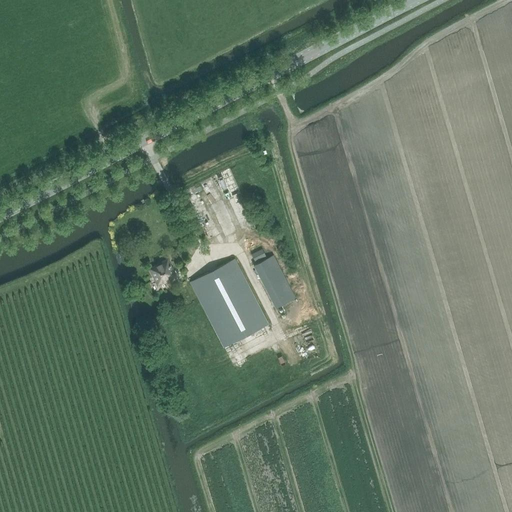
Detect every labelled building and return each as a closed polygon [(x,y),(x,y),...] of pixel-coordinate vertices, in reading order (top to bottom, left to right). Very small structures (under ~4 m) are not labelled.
[(224,228),(230,226),(227,219),(222,221),(224,228)] [(262,249),(251,254),(255,261),(266,256),(262,249)] [(272,254),(254,264),(277,307),(295,297),(272,254)] [(224,347),(268,324),(234,259),(190,282),(224,347)] [(170,277),(175,274),(167,260),(150,269),(157,283),(163,280),(164,282),(171,278),(170,277)] [(246,344),(229,351),(232,358),(249,351),(246,344)]
